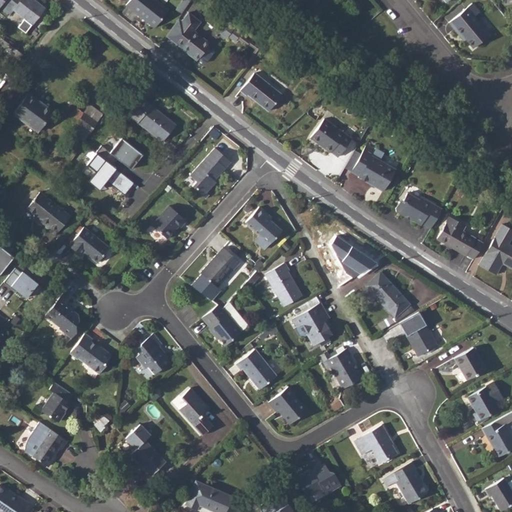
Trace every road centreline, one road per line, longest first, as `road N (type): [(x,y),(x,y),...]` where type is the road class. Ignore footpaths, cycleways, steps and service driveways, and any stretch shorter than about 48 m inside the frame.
road 1 (residential): [(400,392),(301,444),(270,443),(148,297)]
road 2 (tertiary): [(271,153),(511,317)]
road 3 (tertiary): [(75,0),(271,153)]
road 4 (residential): [(271,153),(148,297)]
road 5 (residential): [(395,0),(491,104)]
road 6 (residential): [(400,392),(467,511)]
